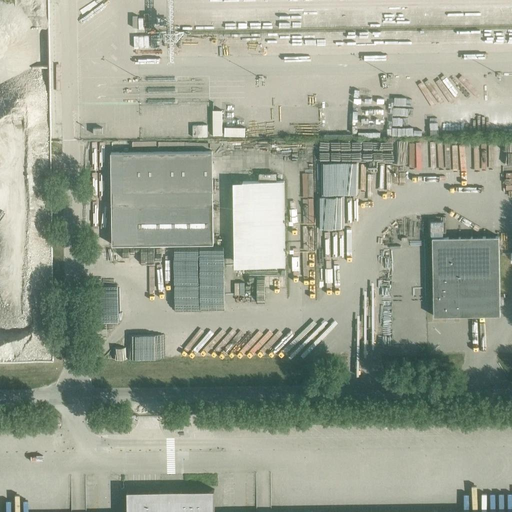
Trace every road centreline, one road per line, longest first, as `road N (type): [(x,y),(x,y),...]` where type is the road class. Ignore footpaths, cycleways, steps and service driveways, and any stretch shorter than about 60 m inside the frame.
road 1 (unclassified): [(511,387),(72,392)]
road 2 (unclassified): [(72,392),(70,140)]
road 3 (unknown): [(511,215),(483,198),(454,194),(388,211),(360,249),(361,309)]
road 4 (unknown): [(153,308),(361,309)]
